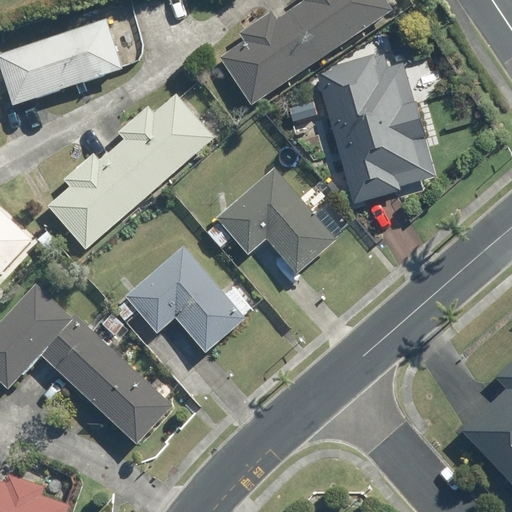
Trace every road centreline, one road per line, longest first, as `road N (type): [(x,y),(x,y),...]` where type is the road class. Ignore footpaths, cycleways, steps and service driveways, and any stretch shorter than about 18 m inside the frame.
road 1 (tertiary): [(511,229),(345,376)]
road 2 (tertiary): [(345,376),(200,511)]
road 3 (residential): [(345,376),(455,511)]
